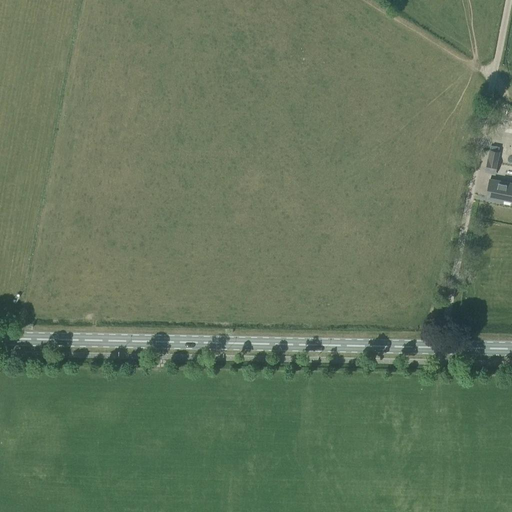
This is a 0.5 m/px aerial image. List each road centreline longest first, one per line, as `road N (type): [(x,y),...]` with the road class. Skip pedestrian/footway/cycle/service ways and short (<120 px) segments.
road 1 (primary): [(0,339),(511,349)]
road 2 (track): [(491,77),(366,0)]
